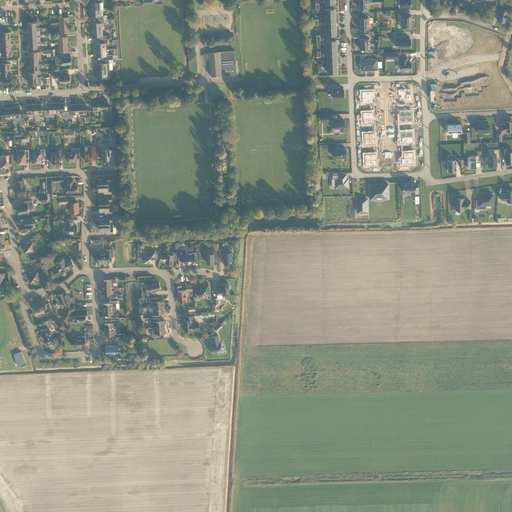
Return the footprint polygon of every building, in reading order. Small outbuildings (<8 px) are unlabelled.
[(89,6),(89,9),(101,9),(100,2),(103,2),(102,0),(96,0),(97,2),(92,3),(90,3),(89,3),(89,6)] [(102,8),(101,9),(89,9),(89,13),(89,16),(90,16),(96,16),(97,16),(97,19),(104,18),(103,15),(102,8)] [(497,15),(498,16),(497,20),(505,22),(508,10),(500,8),(499,12),(498,12),(497,15)] [(411,22),(411,19),(411,14),(405,14),(405,13),(405,11),(399,11),(399,15),(401,15),(402,15),(402,28),(411,28),(411,22)] [(90,23),(90,30),(102,29),(101,22),(104,22),(104,18),(97,19),(98,23),(90,23)] [(28,22),(28,28),(36,28),(36,24),(39,24),(39,21),(41,21),(41,20),(36,20),(36,21),(28,22)] [(102,35),(102,29),(90,30),(90,36),(98,36),(99,39),(101,39),(107,39),(107,35),(102,35)] [(1,38),(11,38),(10,31),(1,32),(1,37),(0,36),(0,39),(1,40),(1,38)] [(154,36),(154,60),(177,60),(176,35),(154,36)] [(396,35),(396,39),(397,39),(397,47),(410,47),(411,39),(403,38),(403,35),(396,35)] [(486,40),(481,40),(482,51),(487,51),(486,46),(491,46),(491,36),(486,36),(486,40)] [(496,36),(491,36),(491,46),(497,46),(497,50),(501,50),(501,39),(496,39),(496,36)] [(0,45),(1,46),(1,44),(11,44),(11,38),(1,38),(1,40),(1,43),(0,42),(0,45)] [(107,42),(107,39),(101,39),(102,43),(94,43),(94,50),(106,49),(105,42),(107,42)] [(464,43),(460,43),(460,54),(465,54),(464,49),(470,49),(469,39),(464,39),(464,43)] [(474,39),(469,39),(470,49),(475,49),(475,53),(479,53),(479,42),(474,42),(474,39)] [(442,46),(438,46),(438,57),(443,57),(443,52),(448,52),(447,42),(442,42),(442,46)] [(452,42),(447,42),(448,52),(453,52),(453,57),(457,56),(457,45),(452,45),(452,42)] [(2,50),(2,52),(2,55),(0,54),(0,57),(2,58),(2,56),(12,56),(11,49),(2,50)] [(102,56),(102,59),(108,59),(113,59),(113,54),(106,55),(106,49),(94,50),(94,53),(94,56),(95,56),(96,56),(102,56)] [(235,50),(219,51),(221,75),(236,74),(235,50)] [(210,76),(221,75),(219,51),(209,52),(210,76)] [(62,64),(71,64),(71,57),(63,58),(63,54),(56,55),(57,58),(62,58),(62,64)] [(401,62),(401,69),(411,69),(411,62),(408,62),(407,57),(401,57),(401,62)] [(109,63),(108,59),(102,59),(103,63),(95,63),(95,70),(107,69),(110,69),(109,63)] [(377,59),(360,60),(361,70),(377,69),(377,59)] [(0,70),(1,71),(1,69),(10,69),(10,63),(0,63),(0,66),(0,68),(0,70)] [(11,75),(10,69),(1,69),(1,71),(1,74),(0,74),(0,76),(1,77),(1,75),(11,75)] [(107,69),(95,70),(95,77),(103,76),(104,80),(109,79),(109,76),(107,76),(107,69)] [(60,75),(60,82),(70,81),(70,75),(69,75),(69,71),(60,72),(60,70),(53,70),(54,78),(57,77),(57,75),(60,75)] [(498,78),(493,79),(493,89),(498,88),(498,85),(503,85),(502,73),(498,74),(498,78)] [(488,74),(483,74),(484,86),(488,86),(488,89),(493,89),(493,79),(488,79),(488,74)] [(1,75),(1,77),(1,80),(0,80),(0,82),(2,83),(2,82),(11,81),(11,75),(1,75)] [(476,84),(471,84),(472,94),(477,94),(477,91),(481,91),(481,79),(476,79),(476,84)] [(466,80),(461,80),(462,91),(466,91),(467,95),(472,94),(471,84),(466,84),(466,80)] [(455,90),(450,90),(450,100),(455,100),(455,96),(459,96),(459,85),(454,85),(455,90)] [(404,86),(398,86),(398,95),(401,95),(411,94),(411,89),(404,89),(404,86)] [(444,86),(440,86),(440,97),(445,97),(445,100),(450,100),(450,90),(444,90),(444,86)] [(333,98),(344,97),(344,90),(336,90),(336,87),(333,87),(333,90),(332,90),(333,98)] [(368,91),(362,91),(362,97),(372,96),(374,96),(374,87),(368,88),(368,91)] [(411,94),(401,95),(401,104),(405,104),(405,101),(411,100),(411,94)] [(372,96),(362,97),(362,103),(369,102),(369,105),(372,105),(372,96)] [(107,99),(100,100),(100,110),(105,110),(106,113),(112,112),(111,105),(107,106),(107,99)] [(95,110),(100,110),(100,100),(93,100),(93,109),(89,109),(90,116),(94,116),(95,110)] [(57,112),(56,102),(49,102),(49,109),(45,109),(46,116),(51,115),(52,112),(57,112)] [(63,118),(68,117),(67,111),(64,111),(63,102),(56,102),(57,112),(61,112),(63,118)] [(29,113),(35,113),(34,103),(27,104),(27,113),(23,113),(24,120),(28,119),(29,113)] [(40,116),(46,116),(45,109),(42,110),(41,103),(34,103),(35,113),(40,113),(40,116)] [(85,103),(78,104),(79,114),(84,114),(84,116),(85,116),(85,121),(89,121),(89,116),(90,116),(89,109),(85,110),(85,103)] [(67,111),(68,117),(73,117),(74,114),(79,114),(78,104),(71,104),(71,111),(67,111)] [(13,117),(12,107),(5,107),(5,114),(1,114),(2,121),(7,120),(8,118),(13,117)] [(19,120),(24,120),(23,113),(20,113),(19,107),(12,107),(13,117),(13,120),(19,120)] [(405,107),(402,107),(402,116),(412,115),(412,110),(405,110),(405,107)] [(369,111),(363,112),(363,118),(373,117),(372,108),(369,108),(369,111)] [(412,115),(402,116),(402,125),(406,125),(406,122),(412,121),(412,115)] [(373,117),(363,118),(363,123),(370,123),(370,126),(373,126),(373,117)] [(340,120),(340,119),(333,120),(333,128),(334,128),(334,132),(340,132),(340,128),(341,128),(341,127),(345,127),(344,120),(340,120)] [(504,125),(504,124),(501,124),(501,131),(507,130),(507,131),(511,130),(511,121),(506,121),(506,125),(504,125)] [(489,130),(488,122),(489,122),(477,122),(477,123),(477,131),(489,130)] [(448,133),(461,132),(462,132),(461,132),(461,124),(462,124),(461,123),(448,124),(447,124),(448,124),(448,132),(447,132),(447,133),(448,133)] [(406,128),(403,128),(403,137),(413,136),(413,130),(406,131),(406,128)] [(370,132),(364,133),(364,139),(374,138),(373,129),(370,129),(370,132)] [(413,136),(403,137),(403,146),(407,145),(407,142),(413,142),(413,136)] [(374,138),(364,139),(364,144),(371,144),(371,147),(374,147),(374,138)] [(113,154),(113,152),(113,145),(109,145),(110,149),(106,149),(106,148),(101,148),(101,153),(102,153),(102,160),(110,159),(110,154),(113,154)] [(95,156),(95,154),(94,146),(88,146),(89,150),(85,150),(85,160),(92,160),(92,156),(95,156)] [(79,147),(72,148),(72,152),(68,152),(68,161),(71,161),(71,162),(74,162),(74,161),(76,161),(76,154),(80,154),(79,147)] [(507,147),(503,148),(503,155),(506,155),(506,163),(511,162),(511,151),(508,151),(507,147)] [(52,163),(59,162),(59,156),(62,156),(62,148),(56,148),(56,151),(51,152),(52,163)] [(334,157),(346,157),(346,148),(338,148),(334,148),(334,157)] [(496,159),(496,158),(496,157),(500,157),(499,148),(494,149),(494,153),(494,154),(488,154),(488,165),(496,165),(496,160),(496,159)] [(25,150),(17,150),(17,152),(17,164),(26,163),(25,156),(29,156),(28,149),(25,150)] [(44,155),(44,149),(41,149),(41,152),(33,152),(33,163),(41,163),(41,155),(44,155)] [(407,149),(404,149),(404,158),(414,157),(414,151),(407,152),(407,149)] [(371,153),(364,154),(365,160),(375,159),(374,150),(371,150),(371,153)] [(3,155),(0,154),(0,160),(0,167),(3,167),(3,168),(7,168),(7,167),(9,167),(9,161),(12,161),(12,154),(3,155)] [(468,160),(468,168),(476,168),(476,162),(479,162),(479,156),(471,156),(471,160),(468,160)] [(404,164),(400,164),(400,169),(408,168),(407,163),(414,163),(414,157),(404,158),(404,164)] [(375,159),(365,160),(365,165),(372,165),(372,168),(376,168),(376,159),(375,159)] [(456,160),(448,160),(448,171),(456,171),(456,164),(459,164),(459,166),(463,166),(463,159),(459,159),(459,161),(456,161),(456,160)] [(348,178),(347,178),(347,174),(338,174),(338,175),(333,175),(333,179),(335,179),(336,186),(336,187),(348,187),(348,178)] [(98,178),(98,184),(108,184),(108,181),(111,181),(110,175),(103,175),(104,178),(98,178)] [(67,192),(78,191),(77,184),(74,185),(73,179),(67,179),(67,185),(66,185),(67,192)] [(17,195),(27,193),(26,185),(25,186),(24,180),(17,181),(18,187),(16,187),(17,195)] [(415,182),(403,182),(403,190),(415,190),(415,193),(419,193),(419,186),(415,186),(415,182)] [(377,184),(370,184),(370,199),(376,199),(376,195),(382,195),(382,198),(388,198),(388,183),(380,183),(380,184),(377,184)] [(108,187),(108,184),(98,184),(98,190),(104,190),(104,193),(111,193),(111,187),(108,187)] [(507,193),(501,193),(501,199),(507,199),(507,201),(511,201),(511,189),(507,190),(507,193)] [(39,195),(41,203),(49,201),(47,194),(39,195)] [(480,194),(480,204),(480,205),(492,205),(492,194),(480,194)] [(99,198),(99,204),(109,204),(109,201),(112,201),(111,195),(104,195),(104,198),(99,198)] [(464,198),(456,198),(456,202),(454,202),(454,206),(456,206),(456,210),(464,210),(464,208),(471,208),(471,201),(466,201),(466,202),(464,202),(464,198)] [(367,199),(357,199),(357,211),(367,211),(367,199)] [(19,213),(29,211),(28,208),(33,207),(32,200),(23,201),(24,205),(18,206),(19,213)] [(70,212),(78,212),(78,202),(70,202),(70,212)] [(109,207),(109,204),(99,204),(99,210),(105,210),(105,213),(112,213),(112,207),(109,207)] [(100,218),(100,224),(110,224),(110,221),(113,221),(112,215),(105,215),(105,218),(100,218)] [(22,231),(33,230),(32,225),(35,224),(34,218),(24,219),(25,223),(21,223),(22,231)] [(73,224),(73,222),(73,218),(67,219),(67,225),(66,225),(67,233),(77,232),(76,224),(73,224)] [(110,227),(110,224),(100,224),(100,230),(106,230),(106,233),(113,233),(113,227),(110,227)] [(25,248),(24,248),(25,252),(29,251),(34,250),(33,242),(37,241),(37,238),(30,239),(31,242),(24,243),(25,248)] [(183,264),(189,264),(189,254),(186,255),(186,248),(180,248),(180,261),(183,261),(183,264)] [(100,262),(103,262),(103,252),(100,252),(100,249),(93,249),(93,257),(97,257),(97,263),(101,263),(100,262)] [(106,252),(103,252),(103,262),(106,262),(106,263),(109,263),(109,257),(113,257),(113,249),(106,249),(106,252)] [(224,264),(232,264),(232,252),(226,252),(225,249),(220,249),(220,259),(224,258),(224,264)] [(144,262),(155,262),(155,257),(158,258),(158,250),(155,250),(155,252),(145,252),(144,262)] [(171,254),(167,254),(167,251),(162,251),(162,260),(166,260),(166,263),(173,263),(173,260),(177,260),(177,252),(171,252),(171,254)] [(207,263),(214,262),(214,259),(217,259),(216,251),(211,251),(211,253),(207,254),(207,263)] [(189,254),(189,264),(195,263),(195,260),(198,260),(197,252),(192,252),(192,254),(189,254)] [(58,261),(57,262),(59,266),(58,266),(60,269),(61,269),(62,271),(68,267),(71,265),(74,264),(71,258),(65,261),(64,258),(62,259),(61,258),(58,260),(58,261)] [(30,278),(31,282),(35,281),(35,280),(40,279),(38,272),(42,271),(41,265),(35,266),(36,271),(29,272),(30,278)] [(102,283),(102,288),(112,288),(111,285),(113,285),(117,285),(116,279),(104,279),(104,282),(102,283)] [(153,290),(160,289),(159,281),(149,284),(150,288),(146,289),(147,295),(154,294),(153,290)] [(222,294),(229,294),(228,283),(221,283),(222,287),(216,287),(216,294),(222,294)] [(196,298),(206,296),(205,295),(210,294),(209,289),(210,289),(209,284),(204,284),(204,285),(200,286),(199,286),(200,290),(195,290),(196,298)] [(112,288),(102,288),(103,294),(110,293),(110,296),(117,296),(117,293),(114,293),(114,290),(112,290),(112,288)] [(179,301),(186,301),(186,290),(178,291),(179,301)] [(72,303),(70,297),(68,294),(65,295),(64,292),(58,295),(61,304),(65,302),(66,306),(72,304),(72,303)] [(153,301),(153,307),(164,306),(163,303),(164,303),(164,300),(158,301),(158,298),(149,298),(149,301),(153,301)] [(45,312),(52,310),(49,302),(45,303),(44,300),(40,301),(40,302),(33,304),(36,312),(44,309),(45,312)] [(164,309),(164,306),(153,307),(154,311),(151,311),(151,316),(159,316),(159,313),(165,312),(165,309),(164,309)] [(116,313),(116,308),(113,308),(104,309),(104,314),(111,314),(111,317),(118,317),(118,313),(116,313)] [(73,321),(70,321),(70,325),(82,324),(82,321),(86,321),(86,315),(78,315),(77,315),(77,318),(73,319),(73,321)] [(197,322),(192,323),(192,321),(193,321),(193,315),(186,316),(186,319),(182,320),(183,324),(184,324),(185,331),(186,330),(186,331),(187,332),(190,331),(191,331),(191,330),(192,330),(198,329),(197,322)] [(154,324),(154,327),(165,326),(164,323),(165,323),(165,320),(159,320),(159,318),(151,318),(152,324),(154,324)] [(41,330),(43,337),(44,337),(46,341),(47,341),(48,342),(50,341),(51,340),(51,339),(52,339),(51,334),(49,327),(52,326),(49,319),(44,322),(46,328),(41,330)] [(104,323),(105,329),(114,328),(117,328),(117,322),(119,322),(119,319),(111,319),(111,323),(104,323)] [(153,330),(153,333),(152,333),(152,336),(160,336),(160,333),(166,332),(166,329),(165,329),(165,326),(154,327),(155,330),(153,330)] [(73,346),(85,346),(85,339),(89,338),(88,331),(84,332),(85,335),(77,336),(77,338),(73,338),(73,346)] [(210,344),(212,352),(213,352),(213,353),(217,352),(216,351),(222,350),(221,342),(220,342),(218,335),(211,336),(213,344),(210,344)] [(106,345),(106,354),(111,353),(111,355),(115,355),(115,353),(118,353),(118,347),(123,347),(123,339),(114,339),(115,345),(106,345)] [(21,351),(14,354),(18,365),(26,363),(21,351)]
